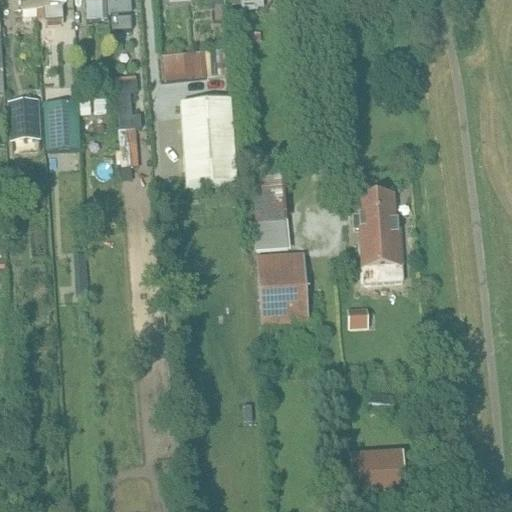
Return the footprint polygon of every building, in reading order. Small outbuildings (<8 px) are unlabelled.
[(43,9),(42,0),(19,0),(20,12),(43,9)] [(62,0),(42,0),(43,9),(44,21),(62,19),(61,9),(61,8),(63,7),(62,0)] [(105,0),(107,17),(129,15),(127,0),(105,0)] [(231,52),(160,59),(162,83),(233,76),(231,52)] [(135,83),(114,85),(118,133),(135,132),(140,132),(139,119),(131,119),(129,96),(136,96),(135,83)] [(230,101),(178,105),(185,189),(236,185),(230,101)] [(37,104),(7,105),(9,145),(39,143),(37,104)] [(44,106),(46,152),(80,151),(78,105),(44,106)] [(402,283),(401,267),(398,222),(393,222),(391,198),(357,200),(363,286),(402,283)] [(302,258),(256,261),(261,330),(307,326),(302,258)] [(87,281),(75,281),(76,297),(88,296),(87,281)] [(365,332),(364,312),(346,313),(347,333),(365,332)] [(392,456),(345,455),(344,488),(391,489),(392,456)]
